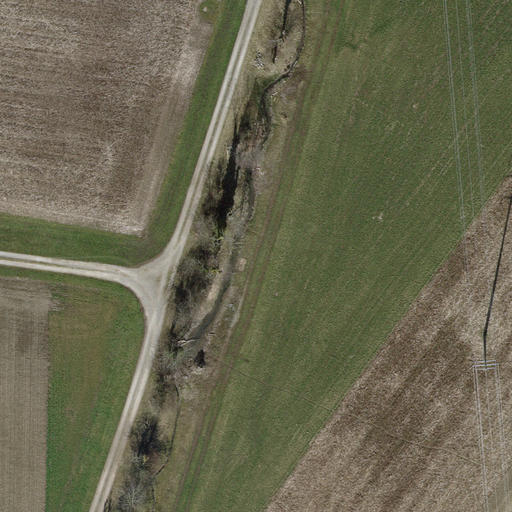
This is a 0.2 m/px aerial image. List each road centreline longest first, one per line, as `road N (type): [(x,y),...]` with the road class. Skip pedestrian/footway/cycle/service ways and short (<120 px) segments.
road 1 (track): [(94,511),(252,0)]
road 2 (track): [(0,260),(166,285)]
